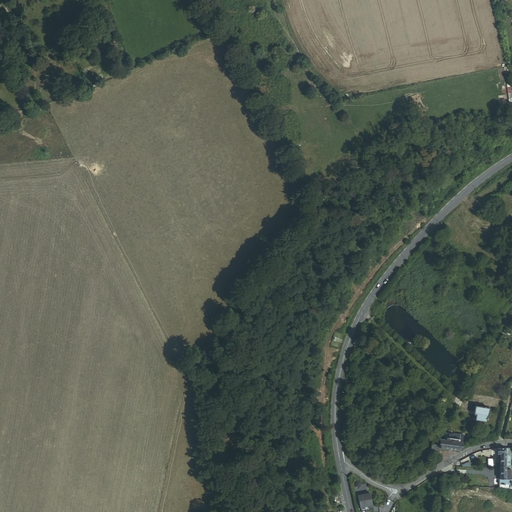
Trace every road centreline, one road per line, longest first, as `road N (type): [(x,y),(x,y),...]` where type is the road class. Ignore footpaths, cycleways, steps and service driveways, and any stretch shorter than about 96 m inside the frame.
road 1 (secondary): [(339,462),(336,386),(359,314),(436,219),(511,157)]
road 2 (residential): [(398,494),(473,450),(511,443)]
